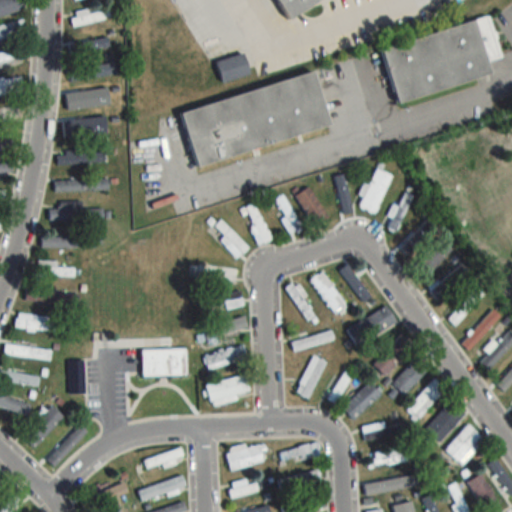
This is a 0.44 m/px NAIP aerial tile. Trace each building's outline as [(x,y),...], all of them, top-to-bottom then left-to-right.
[(0,0),(0,17),(22,10),(18,0),(0,0)] [(316,0),(285,20),(272,0),(316,0)] [(71,26),(108,20),(107,10),(69,16),(71,26)] [(500,58),(490,19),(380,48),(395,102),(492,77),(488,62),(500,58)] [(0,38),(26,33),(23,21),(0,25),(0,38)] [(109,45),(107,33),(70,42),(72,53),(109,45)] [(0,52),(0,63),(24,60),(22,49),(0,52)] [(250,74),(243,53),(215,63),(222,84),(250,74)] [(66,69),(68,80),(117,75),(115,64),(66,69)] [(315,74),(180,112),(195,166),(330,129),(315,74)] [(0,94),(22,92),(21,79),(0,80),(0,94)] [(113,103),(111,93),(65,101),(66,110),(113,103)] [(19,108),(0,107),(0,121),(19,121),(19,108)] [(83,127),(83,122),(66,122),(66,136),(100,136),(100,127),(83,127)] [(0,135),(0,147),(11,146),(10,135),(0,135)] [(56,155),(56,163),(104,162),(104,153),(56,155)] [(0,163),(0,175),(9,175),(9,164),(0,163)] [(391,176),(375,169),(358,207),(373,214),(391,176)] [(349,202),(344,174),(331,177),(336,205),(349,202)] [(106,180),(52,180),(52,191),(106,191),(106,180)] [(328,220),(308,187),(295,196),(315,228),(328,220)] [(393,232),(412,196),(404,192),(386,228),(393,232)] [(288,236),(300,231),(284,195),(272,200),(288,236)] [(47,209),(47,221),(78,221),(78,202),(58,202),(58,209),(47,209)] [(258,245),(269,240),(254,204),(242,210),(258,245)] [(84,220),(103,220),(103,209),(84,209),(84,220)] [(394,246),(402,256),(436,230),(428,219),(394,246)] [(217,241),(235,259),(247,247),(220,220),(212,227),(222,236),(217,241)] [(82,237),(39,237),(39,248),(82,248),(82,237)] [(452,250),(440,239),(411,268),(422,280),(452,250)] [(55,261),(35,261),(35,277),(73,277),(73,267),(55,267),(55,261)] [(237,270),(200,262),(197,273),(235,281),(237,270)] [(467,271),(460,263),(429,292),(437,300),(467,271)] [(342,306),(323,271),(310,278),(328,313),(342,306)] [(285,287),(302,322),(311,317),(293,282),(285,287)] [(446,319),(453,326),(483,295),(476,288),(446,319)] [(199,302),(203,313),(242,302),(239,291),(199,302)] [(75,304),(75,294),(25,292),(24,302),(75,304)] [(356,347),(396,321),(385,305),(345,330),(356,347)] [(500,317),(493,309),(460,342),(467,350),(500,317)] [(15,331),(55,331),(55,317),(15,317),(15,331)] [(291,351),(333,340),(331,331),(289,341),(291,351)] [(511,344),(511,333),(510,331),(478,361),(486,370),(511,344)] [(414,345),(402,334),(372,364),(384,375),(414,345)] [(47,361),(49,350),(4,343),(3,354),(47,361)] [(206,370),(245,359),(242,345),(202,355),(206,370)] [(184,375),(184,349),(141,349),(141,375),(184,375)] [(502,390),(511,378),(511,353),(489,378),(502,390)] [(306,398),(325,362),(312,355),(294,392),(306,398)] [(390,383),(402,395),(429,368),(417,356),(390,383)] [(83,394),(83,360),(68,360),(68,394),(83,394)] [(38,376),(0,369),(0,380),(36,387),(38,376)] [(351,376),(344,371),(327,398),(333,402),(351,376)] [(210,406),(237,399),(236,395),(249,392),(245,374),(205,383),(210,406)] [(415,421),(445,388),(433,378),(403,411),(415,421)] [(380,395),(368,382),(341,408),(352,420),(380,395)] [(0,407),(26,413),(28,402),(0,395),(0,407)] [(438,441),(464,414),(451,400),(424,427),(438,441)] [(63,418),(51,405),(21,435),(33,448),(63,418)] [(402,432),(400,424),(384,428),(382,422),(360,428),(364,442),(402,432)] [(87,433),(79,424),(45,458),(53,467),(87,433)] [(484,441),(468,425),(443,449),(459,465),(484,441)] [(229,470),(264,461),(259,442),(225,451),(229,470)] [(371,469),(406,461),(403,446),(367,453),(371,469)] [(144,470),(182,459),(179,449),(141,459),(144,470)] [(484,511),(498,503),(479,473),(465,482),(484,511)] [(185,487),(182,476),(136,490),(140,501),(185,487)] [(369,495),(391,490),(388,478),(366,484),(369,495)] [(126,491),(122,482),(95,495),(99,504),(126,491)] [(445,488),(454,511),(466,511),(455,484),(445,488)] [(306,511),(326,506),(322,494),(280,508),(280,511),(306,511)] [(434,511),(427,494),(417,499),(422,511),(434,511)] [(0,511),(11,511),(21,503),(14,495),(0,509),(0,511)] [(148,511),(183,511),(185,511),(182,503),(148,511)] [(390,507),(391,511),(409,511),(407,503),(390,507)]
